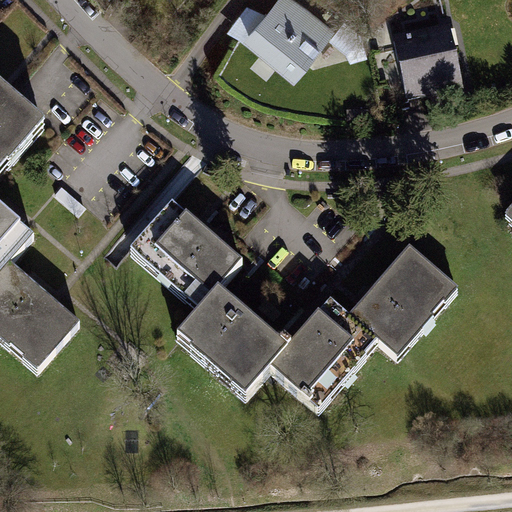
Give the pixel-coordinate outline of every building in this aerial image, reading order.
[(248,2),(229,28),(247,43),(248,40),(263,53),(258,62),(272,72),(278,64),(300,80),(312,65),(316,68),(370,54),(363,31),(347,17),(339,27),(304,0),(274,0),(267,9),(248,2)] [(453,24),(397,36),(410,98),(467,86),(453,24)] [(0,92),(0,189),(49,133),(1,92),(0,92)] [(371,108),(349,108),(349,118),(371,118),(371,108)] [(176,207),(134,254),(200,313),(177,339),(248,402),(271,377),(317,418),(379,348),(398,366),(462,293),(412,249),(352,317),(334,302),(292,350),(226,291),(246,269),(176,207)] [(34,243),(0,213),(0,282),(11,269),(34,243)] [(82,329),(11,269),(0,282),(0,343),(40,378),(82,329)]
